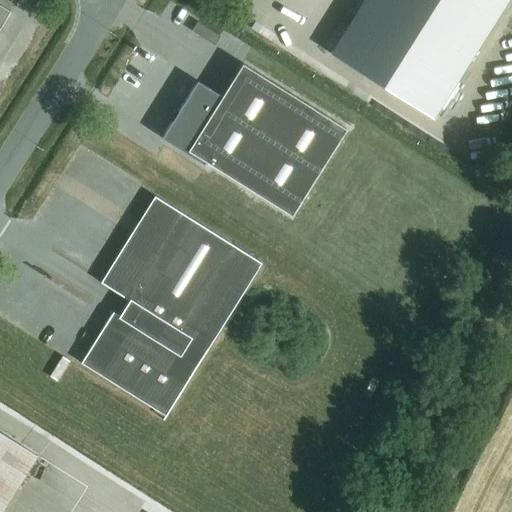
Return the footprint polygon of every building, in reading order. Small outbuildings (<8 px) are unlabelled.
[(362,0),(329,52),(431,117),(505,0),(362,0)] [(0,29),(11,13),(0,5),(0,29)] [(216,45),(222,36),(200,21),(194,31),(216,45)] [(293,216),(347,129),(244,64),(223,96),(199,81),(163,138),(205,164),(207,161),(293,216)] [(166,417),(263,264),(156,196),(101,283),(129,301),(120,316),(113,312),(81,364),(166,417)] [(0,432),(0,511),(36,455),(0,432)]
